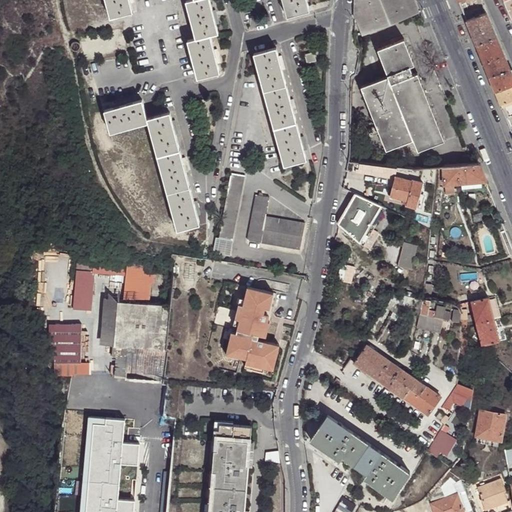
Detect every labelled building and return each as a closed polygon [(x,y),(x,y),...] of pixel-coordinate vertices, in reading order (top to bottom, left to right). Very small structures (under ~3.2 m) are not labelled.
[(106,0),(111,17),(134,11),(132,2),(131,0),(106,0)] [(211,0),(186,0),(196,36),(188,39),(198,77),(222,71),(219,63),(216,49),(212,34),(220,32),(217,23),(214,9),(211,0)] [(283,0),(288,15),(310,9),(308,0),(283,0)] [(355,16),(396,0),(354,0),(354,17),(355,16)] [(412,13),(419,10),(414,0),(396,0),(355,16),(355,18),(362,34),(375,28),(375,27),(412,13)] [(511,0),(502,0),(507,13),(511,11),(511,0)] [(466,20),(472,18),(469,10),(463,13),(466,20)] [(496,37),(486,13),(472,18),(466,20),(475,45),(496,37)] [(504,55),(496,37),(475,45),(483,64),(504,55)] [(386,75),(411,65),(413,64),(403,39),(376,50),(386,75)] [(76,51),(79,50),(80,48),(80,45),(78,42),(76,41),(73,42),(71,44),(71,48),(73,50),(76,51)] [(285,69),(281,55),(278,46),(255,53),(286,164),(308,158),(306,149),(302,136),(294,105),(290,92),(285,69)] [(307,54),(310,63),(318,61),(315,52),(307,54)] [(509,69),(504,55),(483,64),(488,77),(509,69)] [(386,75),(412,139),(417,151),(431,146),(444,141),(417,72),(415,73),(411,65),(386,75)] [(511,84),(511,74),(509,69),(488,77),(494,91),(511,84)] [(386,149),(412,139),(386,75),(360,86),(386,149)] [(511,100),(511,84),(494,91),(500,105),(503,104),(511,100)] [(150,123),(149,118),(144,100),(129,104),(116,108),(107,110),(113,133),(150,123)] [(173,121),(171,113),(149,118),(150,123),(179,230),(202,224),(199,215),(195,201),(187,171),(183,158),(177,134),(173,121)] [(431,146),(417,151),(418,154),(432,149),(431,146)] [(480,181),(486,180),(480,164),(472,165),(442,167),(445,194),(455,193),(454,184),(461,183),(480,181)] [(233,241),(245,176),(232,173),(217,254),(233,257),(236,241),(233,241)] [(407,200),(406,203),(405,205),(416,207),(423,181),(412,178),(412,180),(395,175),(390,195),(403,199),(407,200)] [(341,225),(370,239),(385,207),(355,194),(341,225)] [(267,217),(271,197),(257,195),(249,241),(262,243),(264,230),(267,217)] [(440,199),(435,198),(431,234),(435,234),(436,226),(440,199)] [(304,236),(305,224),(267,217),(264,230),(304,236)] [(400,236),(406,238),(409,230),(403,228),(400,236)] [(301,249),(304,236),(264,230),(262,243),(301,249)] [(397,265),(411,268),(417,244),(403,240),(397,265)] [(431,275),(435,245),(429,245),(426,275),(431,275)] [(93,262),(93,275),(94,275),(125,276),(123,291),(136,292),(135,302),(148,303),(151,266),(93,262)] [(77,274),(75,319),(92,320),(94,275),(93,275),(77,274)] [(361,296),(364,295),(365,293),(366,290),(364,287),(361,286),(358,287),(356,289),(356,293),(358,295),(361,296)] [(232,332),(227,349),(240,352),(239,357),(247,358),(255,360),(254,364),(264,366),(273,368),(280,344),(258,339),(259,335),(266,336),(270,320),(268,320),(269,317),(268,313),(264,313),(265,308),(270,308),(273,293),(260,290),(247,287),(245,297),(239,324),(237,329),(241,330),(240,333),(236,332),(232,332)] [(121,300),(135,302),(136,292),(123,291),(108,290),(102,345),(116,346),(121,300)] [(404,303),(420,307),(422,299),(406,295),(404,303)] [(234,323),(239,324),(245,297),(240,296),(234,323)] [(473,314),(476,323),(481,346),(499,341),(488,297),(470,301),(473,314)] [(430,300),(425,299),(422,298),(422,299),(420,307),(419,313),(427,314),(428,309),(430,300)] [(135,302),(121,300),(116,346),(114,374),(165,379),(167,350),(166,350),(171,305),(148,303),(135,302)] [(447,313),(428,309),(427,314),(435,317),(443,318),(446,319),(447,313)] [(419,313),(416,326),(419,326),(424,328),(427,314),(419,313)] [(427,314),(424,328),(432,329),(435,317),(427,314)] [(466,316),(466,325),(476,323),(473,314),(466,316)] [(435,317),(432,329),(440,331),(443,318),(435,317)] [(410,375),(406,372),(365,344),(354,360),(353,362),(427,414),(439,395),(410,375)] [(240,352),(227,349),(226,355),(239,358),(239,357),(240,352)] [(264,371),(264,366),(254,364),(246,362),(245,366),(264,371)] [(89,365),(51,366),(52,377),(73,376),(89,375),(89,365)] [(458,383),(473,389),(474,386),(468,384),(470,379),(458,375),(458,377),(458,380),(458,383)] [(124,387),(159,392),(160,380),(126,376),(124,387)] [(465,397),(470,398),(471,389),(455,383),(455,384),(450,391),(465,397)] [(463,403),(465,397),(450,391),(447,396),(444,401),(450,404),(453,399),(463,403)] [(443,413),(439,410),(435,417),(439,420),(443,413)] [(480,410),(476,437),(500,441),(505,415),(480,410)] [(135,511),(136,497),(120,496),(123,460),(140,461),(141,441),(125,439),(127,416),(114,415),(108,414),(108,420),(96,419),(94,433),(91,465),(90,477),(89,490),(87,511),(135,511)] [(354,464),(368,443),(327,414),(309,440),(330,454),(338,459),(341,455),(354,464)] [(215,449),(218,449),(220,423),(234,424),(234,421),(215,420),(213,449),(215,449)] [(218,449),(215,449),(214,470),(216,470),(212,511),(242,511),(243,511),(245,511),(249,466),(247,465),(249,440),(251,441),(252,426),(234,424),(220,423),(218,449)] [(425,450),(432,453),(444,434),(438,430),(425,450)] [(500,441),(476,437),(475,442),(499,446),(500,441)] [(249,466),(253,466),(255,441),(251,441),(249,440),(247,465),(249,466)] [(409,471),(368,443),(354,464),(366,472),(363,476),(370,481),(392,496),(409,471)] [(214,470),(211,470),(207,511),(212,511),(216,470),(214,470)] [(458,484),(451,477),(439,490),(443,494),(451,491),(458,484)] [(484,498),(482,499),(481,499),(485,509),(507,500),(506,496),(508,495),(507,490),(506,490),(502,479),(478,488),(481,496),(483,495),(484,498)] [(463,511),(457,495),(432,505),(434,511),(463,511)] [(343,497),(333,511),(349,511),(354,504),(343,497)] [(416,510),(427,502),(423,497),(418,501),(412,504),(416,510)]
